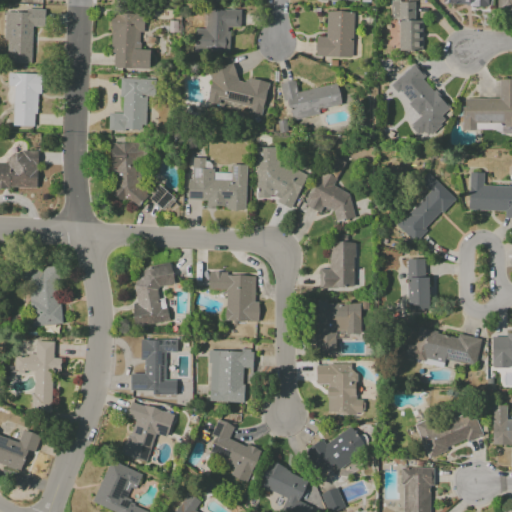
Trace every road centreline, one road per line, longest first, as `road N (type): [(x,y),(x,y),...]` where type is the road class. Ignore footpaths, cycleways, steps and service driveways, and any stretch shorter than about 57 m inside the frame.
road 1 (residential): [(79,4),(74,155),(82,235),(104,316),(100,388),(56,511)]
road 2 (residential): [(285,249),(0,229)]
road 3 (residential): [(503,297),(503,247),(490,239),(474,252),(475,309),(500,312),(503,297)]
road 4 (residential): [(292,425),(285,249)]
